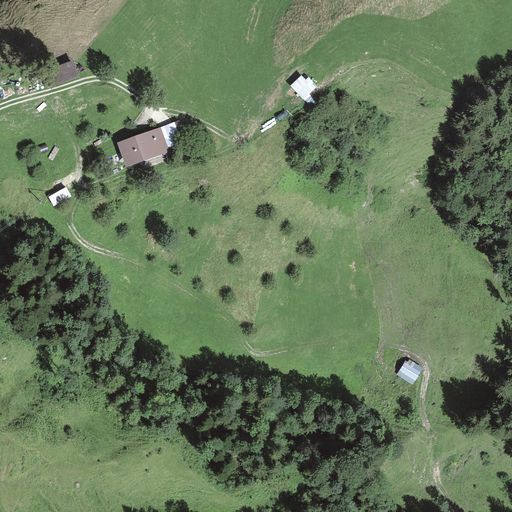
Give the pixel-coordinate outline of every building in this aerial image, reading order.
[(72,62),(56,68),(61,82),(77,77),(72,62)] [(291,82),(303,96),(317,84),(305,70),(291,82)] [(160,130),(166,148),(186,141),(180,123),(160,130)] [(160,130),(121,144),(128,164),(167,151),(166,148),(160,130)] [(66,189),(50,197),(55,205),(70,197),(66,189)] [(423,368),(407,358),(396,375),(413,385),(423,368)]
